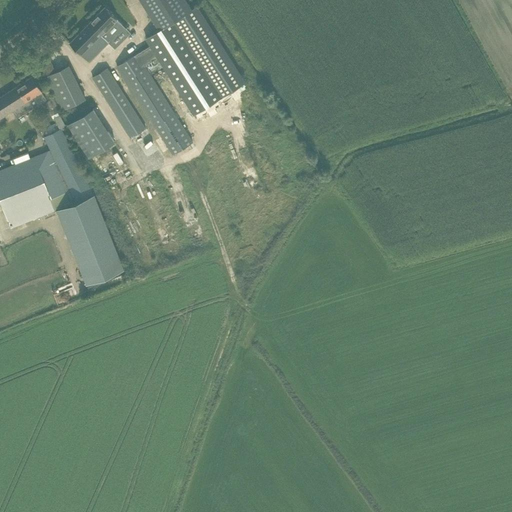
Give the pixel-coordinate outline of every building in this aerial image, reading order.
[(244,82),(196,5),(191,8),(186,0),(140,0),(159,29),(145,37),(158,57),(194,114),(244,82)] [(105,6),(69,42),(89,61),(124,26),(117,18),(105,6)] [(116,66),(172,154),(193,141),(138,53),(116,66)] [(44,62),(39,65),(44,74),(49,72),(44,62)] [(61,68),(44,76),(52,93),(61,110),(85,98),(68,65),(61,68)] [(91,77),(130,138),(146,128),(107,67),(91,77)] [(0,96),(0,117),(12,110),(16,117),(46,98),(32,76),(0,96)] [(67,123),(89,158),(116,141),(94,106),(67,123)] [(62,128),(65,127),(59,114),(53,117),(58,129),(61,127),(62,128)] [(0,200),(10,227),(56,209),(56,208),(93,194),(62,128),(61,127),(58,129),(44,136),(50,149),(0,168),(0,200)] [(56,208),(56,209),(85,283),(124,268),(94,193),(93,194),(56,208)]
